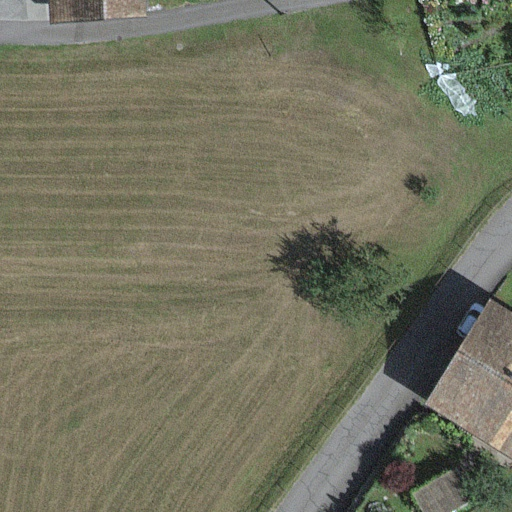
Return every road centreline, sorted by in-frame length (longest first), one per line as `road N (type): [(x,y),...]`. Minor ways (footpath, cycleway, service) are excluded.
road 1 (residential): [(511,229),(308,511)]
road 2 (residential): [(296,0),(91,30),(0,30)]
